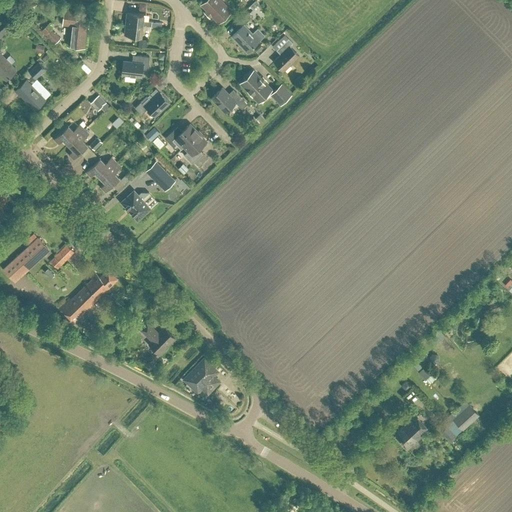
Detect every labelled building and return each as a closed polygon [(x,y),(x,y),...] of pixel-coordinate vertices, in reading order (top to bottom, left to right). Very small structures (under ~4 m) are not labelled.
[(221,0),(205,0),(201,4),(218,21),(230,9),(221,0)] [(253,9),(259,3),(256,0),(254,0),(249,5),(253,9)] [(87,25),(89,10),(65,8),(64,23),(71,24),(68,44),(83,46),(85,25),(87,25)] [(259,40),(264,35),(257,28),(252,33),(243,24),(252,15),(248,10),(235,22),(239,27),(231,34),(247,51),(259,40)] [(125,23),(150,25),(161,26),(161,22),(143,20),(143,13),(126,11),(125,23)] [(150,30),(150,25),(125,23),(124,34),(141,36),(142,29),(150,30)] [(0,37),(9,29),(6,25),(0,30),(0,37)] [(46,33),(55,42),(60,36),(52,27),(46,33)] [(288,37),(279,46),(283,51),(273,60),(283,70),(299,55),(289,44),(292,41),(288,37)] [(146,47),(147,39),(139,38),(138,46),(146,47)] [(16,69),(0,52),(0,72),(6,79),(16,69)] [(47,53),(41,58),(44,61),(49,56),(47,53)] [(148,69),(149,56),(137,54),(136,61),(123,60),(121,73),(142,75),(142,68),(148,69)] [(38,61),(29,70),(36,77),(45,68),(38,61)] [(258,100),(271,88),(253,70),(241,82),(258,100)] [(45,98),(26,79),(15,90),(20,95),(20,94),(34,108),(45,98)] [(282,83),(270,94),(279,104),(280,104),(291,93),(291,92),(282,83)] [(231,96),(222,86),(211,97),(225,111),(236,101),(242,107),(247,103),(236,91),(231,96)] [(142,102),(155,115),(170,101),(159,90),(155,95),(152,91),(147,96),(148,97),(142,102)] [(97,109),(106,101),(99,93),(90,102),(97,109)] [(109,105),(106,101),(100,107),(104,110),(109,105)] [(259,121),(264,117),(260,113),(255,117),(259,121)] [(182,146),(198,131),(189,122),(182,130),(177,125),(165,137),(173,146),(178,141),(182,146)] [(63,138),(68,143),(84,128),(80,123),(73,129),(68,124),(54,137),(59,142),(63,138)] [(145,134),(151,140),(159,131),(154,126),(145,134)] [(84,128),(68,143),(73,148),(69,153),(73,158),(88,144),(83,139),(89,132),(84,128)] [(198,131),(182,146),(187,151),(184,154),(192,162),(202,152),(198,147),(206,140),(198,131)] [(164,143),(156,135),(152,140),(160,147),(164,143)] [(102,142),(97,136),(89,144),(94,149),(102,142)] [(141,149),(146,144),(141,139),(136,143),(141,149)] [(100,176),(116,161),(111,156),(105,162),(100,157),(85,170),(90,175),(95,171),(100,176)] [(143,167),(146,170),(164,188),(174,179),(156,160),(154,162),(152,159),(143,167)] [(116,161),(100,176),(105,182),(100,186),(105,191),(112,184),(118,190),(130,178),(125,173),(120,178),(114,172),(121,166),(116,161)] [(178,167),(184,172),(188,168),(183,163),(178,167)] [(0,205),(10,196),(2,187),(0,189),(0,205)] [(133,189),(121,201),(137,218),(157,200),(148,191),(140,191),(137,194),(133,189)] [(113,204),(119,196),(114,192),(108,200),(113,204)] [(15,280),(49,249),(38,236),(4,268),(15,280)] [(64,261),(74,251),(66,243),(56,253),(64,261)] [(117,278),(108,268),(99,276),(95,271),(90,276),(92,278),(71,298),(69,297),(60,306),(74,320),(117,278)] [(159,332),(147,320),(140,328),(151,339),(148,342),(160,354),(166,347),(165,347),(175,337),(164,326),(159,332)] [(438,327),(427,338),(433,344),(444,334),(438,327)] [(114,335),(107,341),(112,347),(119,341),(114,335)] [(207,391),(218,380),(213,374),(217,370),(204,357),(184,378),(197,390),(202,386),(207,391)] [(413,363),(419,370),(418,370),(425,378),(426,377),(429,381),(439,373),(435,368),(431,371),(425,364),(425,365),(419,358),(413,363)] [(469,404),(453,418),(463,428),(478,414),(469,404)] [(407,449),(428,429),(414,414),(393,434),(407,449)] [(450,440),(455,435),(446,425),(440,430),(450,440)]
